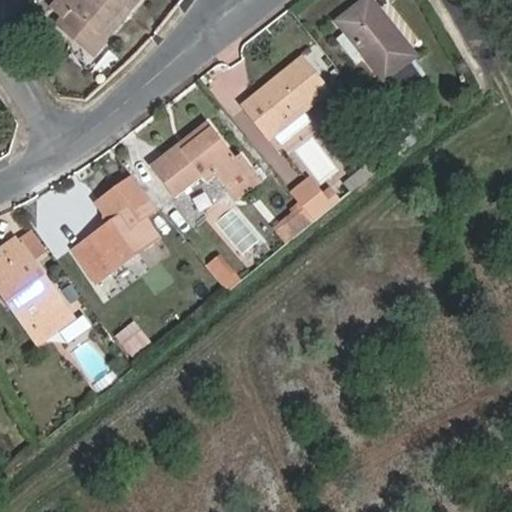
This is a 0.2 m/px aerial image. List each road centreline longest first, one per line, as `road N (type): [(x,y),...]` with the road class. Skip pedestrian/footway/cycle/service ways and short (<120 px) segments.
road 1 (residential): [(67,148),(171,62)]
road 2 (residential): [(0,42),(67,148)]
